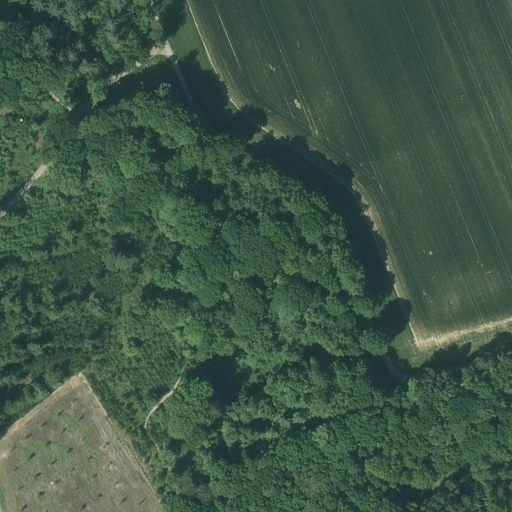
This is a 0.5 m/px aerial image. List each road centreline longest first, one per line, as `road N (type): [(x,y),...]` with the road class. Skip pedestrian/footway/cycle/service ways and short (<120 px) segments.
road 1 (track): [(511,357),(406,378),(390,373),(323,214),(202,132),(166,45)]
road 2 (track): [(0,217),(56,151),(74,116)]
